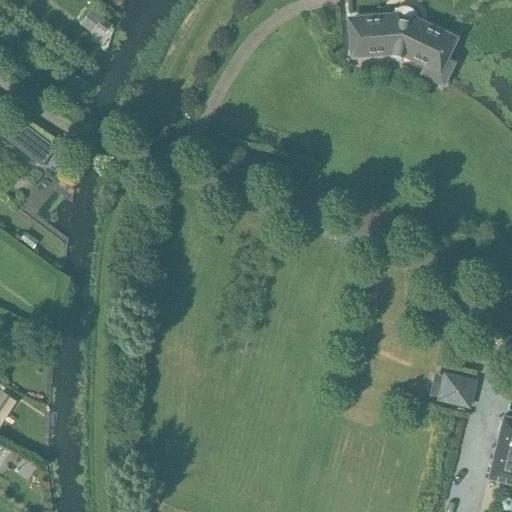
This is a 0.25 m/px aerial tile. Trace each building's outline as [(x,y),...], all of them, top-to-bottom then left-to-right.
[(91,9),(80,24),(91,33),(96,26),(102,18),(91,9)] [(358,20),(348,20),(350,54),(392,52),(404,54),(438,71),(453,40),(417,22),(390,17),(358,20)] [(13,116),(0,132),(0,135),(40,166),(54,148),(44,140),(20,121),(13,116)] [(164,350),(160,365),(199,375),(203,359),(164,350)] [(223,437),(216,464),(253,472),(262,435),(265,435),(271,411),(254,407),(257,391),(264,393),(268,375),(230,366),(226,383),(236,386),(232,401),(225,400),(217,436),(223,437)] [(442,375),(437,397),(441,398),(440,401),(468,408),(475,382),(459,378),(446,375),(446,376),(442,375)] [(0,426),(16,402),(10,397),(10,396),(1,390),(0,391),(0,426)] [(511,418),(503,416),(488,479),(511,484),(511,418)] [(367,429),(362,447),(366,448),(365,452),(389,458),(390,455),(390,454),(394,455),(399,437),(395,436),(396,433),(371,427),(371,430),(367,429)] [(339,511),(381,511),(388,484),(349,475),(339,511)]
